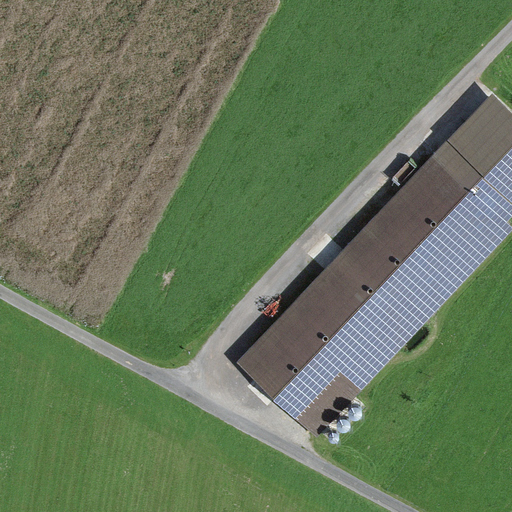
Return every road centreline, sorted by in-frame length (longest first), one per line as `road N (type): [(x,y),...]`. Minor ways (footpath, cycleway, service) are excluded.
road 1 (track): [(182,392),(245,303),(511,37)]
road 2 (track): [(408,511),(182,392)]
road 3 (track): [(182,392),(0,292)]
